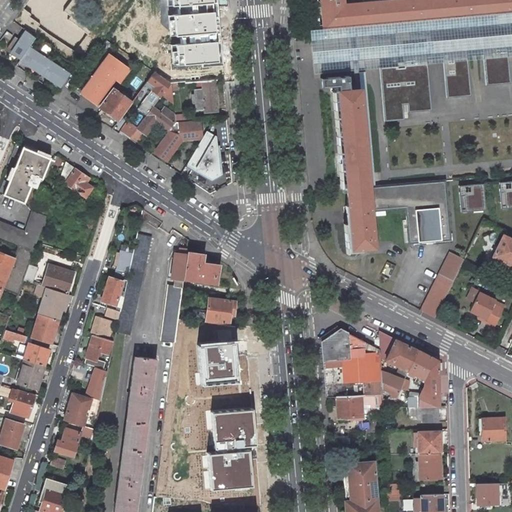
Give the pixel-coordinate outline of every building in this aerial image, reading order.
[(41,0),(61,15),(72,0),(41,0)] [(93,0),(90,5),(118,24),(135,0),(93,0)] [(141,0),(143,20),(163,20),(162,0),(141,0)] [(214,0),(215,4),(178,7),(179,14),(216,11),(218,32),(181,35),(182,45),(218,42),(220,62),(202,64),(203,68),(224,66),(218,0),(214,0)] [(511,55),(511,0),(317,0),(320,28),(327,28),(333,27),(339,89),(333,90),(349,248),(373,245),(370,209),(403,206),(406,241),(443,236),(443,240),(448,239),(443,182),(442,177),(367,183),(360,103),(368,102),(365,68),(377,67),(385,120),(403,118),(402,103),(407,103),(408,111),(431,110),(427,64),(442,62),(445,97),(469,95),(466,60),(483,59),(485,84),(509,83),(506,56),(511,55)] [(21,24),(45,40),(60,19),(36,2),(21,24)] [(218,32),(216,11),(179,14),(169,15),(171,36),(181,35),(218,32)] [(123,52),(141,49),(137,22),(119,25),(123,52)] [(327,28),(333,90),(339,89),(333,27),(327,28)] [(69,71),(27,48),(33,37),(20,29),(5,56),(60,87),(69,71)] [(220,62),(218,42),(182,45),(171,46),(173,66),(202,64),(220,62)] [(114,91),(129,69),(105,53),(76,95),(116,122),(130,101),(114,91)] [(142,84),(159,98),(169,85),(152,71),(142,84)] [(199,140),(184,166),(213,184),(218,175),(214,136),(208,132),(201,133),(200,120),(175,122),(174,113),(166,108),(158,109),(143,100),(138,109),(145,114),(136,127),(125,121),(119,132),(137,143),(141,135),(148,135),(155,123),(166,130),(151,154),(167,164),(180,142),(199,140)] [(50,158),(22,147),(3,195),(23,203),(31,185),(36,187),(39,178),(42,178),(50,158)] [(86,176),(65,161),(59,179),(86,197),(92,187),(83,180),(86,176)] [(511,182),(499,183),(500,207),(511,206),(511,182)] [(482,184),(459,186),(461,212),(484,210),(482,184)] [(36,241),(46,216),(32,211),(25,230),(0,220),(0,237),(19,245),(33,250),(36,241)] [(511,238),(499,232),(489,255),(511,265),(511,238)] [(151,236),(137,233),(133,252),(129,271),(120,311),(118,319),(115,331),(125,333),(130,334),(151,236)] [(33,250),(19,245),(14,258),(10,267),(2,287),(18,294),(23,279),(31,258),(33,250)] [(187,253),(187,249),(180,248),(179,253),(174,252),(171,278),(174,278),(183,278),(187,253)] [(133,252),(120,249),(116,268),(129,271),(133,252)] [(14,258),(0,251),(0,263),(10,267),(14,258)] [(202,255),(187,253),(183,278),(215,283),(217,266),(200,264),(202,255)] [(43,262),(31,258),(23,279),(36,283),(43,262)] [(0,263),(0,291),(2,287),(10,267),(0,263)] [(73,272),(49,264),(42,285),(67,292),(73,272)] [(440,272),(436,270),(419,305),(431,311),(452,271),(442,267),(440,272)] [(123,281),(109,276),(101,300),(115,305),(123,281)] [(183,278),(174,278),(173,285),(182,286),(183,278)] [(67,292),(42,285),(39,284),(36,293),(44,296),(39,313),(58,319),(59,319),(62,310),(65,311),(68,301),(65,300),(67,292)] [(173,285),(168,284),(160,339),(175,341),(178,318),(182,288),(182,286),(173,285)] [(505,304),(479,292),(469,314),(495,326),(505,304)] [(235,301),(208,297),(205,320),(229,323),(230,311),(234,311),(235,301)] [(120,311),(107,307),(105,314),(118,319),(120,311)] [(39,313),(38,313),(31,337),(50,343),(58,319),(39,313)] [(111,321),(96,316),(91,332),(106,336),(111,321)] [(25,335),(5,329),(2,337),(13,340),(14,338),(15,338),(23,341),(25,335)] [(340,329),(320,342),(325,402),(336,401),(361,399),(382,398),(380,374),(380,360),(379,353),(345,332),(340,329)] [(112,340),(93,334),(84,362),(103,368),(105,361),(97,359),(100,351),(108,353),(112,340)] [(380,360),(385,363),(394,342),(378,334),(379,353),(380,360)] [(28,342),(23,358),(23,359),(44,365),(49,349),(28,342)] [(394,342),(385,363),(399,370),(408,374),(417,353),(403,346),(394,342)] [(234,343),(197,346),(201,385),(238,381),(234,343)] [(416,379),(413,385),(423,390),(419,397),(418,399),(418,400),(419,410),(425,410),(439,409),(438,397),(437,364),(428,359),(417,353),(408,374),(416,379)] [(136,511),(156,358),(134,355),(129,392),(127,407),(120,461),(113,511),(136,511)] [(44,365),(23,359),(16,381),(37,388),(44,365)] [(105,370),(95,367),(86,395),(100,400),(106,376),(103,375),(105,370)] [(408,374),(399,370),(395,381),(388,398),(387,402),(395,402),(401,388),(405,381),(408,374)] [(388,398),(395,381),(380,374),(382,398),(388,398)] [(401,388),(408,391),(410,384),(405,381),(401,388)] [(35,395),(17,390),(10,411),(28,416),(35,395)] [(84,396),(72,393),(63,419),(78,423),(81,414),(78,414),(84,396)] [(447,409),(446,397),(438,397),(439,409),(447,409)] [(336,401),(338,425),(354,424),(354,419),(362,419),(361,399),(336,401)] [(418,400),(409,400),(408,400),(408,410),(409,410),(419,410),(418,400)] [(207,449),(210,489),(252,486),(249,445),(255,445),(252,408),(211,412),(214,449),(207,449)] [(426,425),(439,424),(439,409),(425,410),(426,423),(426,425)] [(410,423),(426,423),(425,410),(419,410),(409,410),(410,423)] [(24,422),(7,417),(0,438),(0,441),(17,446),(24,422)] [(483,428),(484,443),(507,443),(506,421),(483,421),(483,428)] [(94,428),(85,426),(82,434),(92,437),(94,428)] [(80,432),(65,427),(61,441),(57,439),(54,449),(72,455),(80,432)] [(440,436),(418,436),(419,457),(441,456),(440,436)] [(12,459),(0,455),(0,486),(3,487),(12,459)] [(65,460),(52,456),(50,464),(63,468),(65,460)] [(419,457),(420,482),(442,482),(441,456),(419,457)] [(351,474),(346,474),(347,511),(377,511),(376,466),(351,467),(351,474)] [(60,511),(69,484),(46,477),(40,497),(43,498),(39,509),(48,511),(60,511)] [(477,484),(478,507),(498,506),(497,484),(477,484)] [(388,487),(388,499),(389,499),(399,499),(402,498),(401,487),(388,487)] [(421,498),(421,511),(442,511),(442,497),(421,498)] [(389,509),(400,509),(399,499),(389,499),(389,509)]
